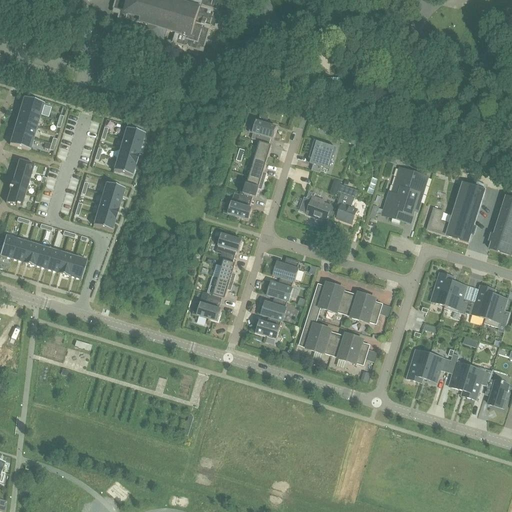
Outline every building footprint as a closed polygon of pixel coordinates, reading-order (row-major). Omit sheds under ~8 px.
[(115,10),(114,13),(120,15),(117,25),(148,34),(149,37),(161,40),(164,39),(166,32),(176,35),(174,44),(203,53),(210,28),(219,31),(222,20),(219,19),(224,0),(223,0),(119,0),(117,11),(115,10)] [(20,110),(40,117),(44,105),(23,98),(20,110)] [(40,117),(20,110),(16,122),(37,128),(40,117)] [(34,139),(37,128),(16,122),(13,133),(34,139)] [(272,147),(269,146),(271,140),(274,140),(277,129),(256,123),(253,134),(258,136),(256,142),(272,147)] [(126,129),(123,140),(142,146),(145,135),(126,129)] [(358,134),(350,132),(346,143),(354,146),(358,134)] [(34,139),(13,133),(9,145),(30,151),(34,139)] [(123,140),(120,150),(139,156),(139,155),(142,146),(123,140)] [(326,144),(314,141),(309,159),(312,160),(310,165),(313,166),(312,171),(320,174),(322,168),(330,171),(336,149),(325,146),(326,144)] [(255,161),(266,164),(272,147),(256,142),(260,144),(255,161)] [(389,147),(385,162),(397,165),(401,150),(389,147)] [(136,166),(139,156),(120,150),(116,161),(136,166)] [(460,164),(443,158),(440,168),(457,173),(460,164)] [(249,178),(264,182),(266,176),(263,176),(266,164),(255,161),(251,160),(249,165),(253,166),(249,178)] [(14,175),(30,180),(34,166),(19,161),(14,175)] [(136,166),(116,161),(113,171),(132,177),(135,167),(136,167),(136,166)] [(393,220),(392,223),(399,225),(400,222),(410,225),(417,203),(419,204),(427,178),(401,170),(393,194),(390,194),(386,208),(391,210),(389,218),(393,220)] [(30,180),(14,175),(14,178),(12,178),(9,188),(9,189),(26,194),(30,180)] [(264,182),(249,178),(246,190),(242,188),(239,200),(251,204),(253,198),(257,199),(260,188),(262,189),(264,182)] [(106,184),(102,195),(121,201),(125,190),(106,184)] [(427,231),(469,244),(471,235),(474,236),(476,229),(474,228),(485,191),(463,184),(450,225),(440,222),(443,213),(434,210),(427,231)] [(335,210),(337,211),(333,219),(334,220),(334,219),(352,225),(357,211),(351,209),(355,199),(357,192),(340,185),(338,193),(341,194),(335,210)] [(21,208),(26,194),(9,189),(10,190),(6,204),(16,207),(19,208),(19,207),(21,208)] [(300,213),(326,223),(331,207),(323,204),(324,202),(313,198),(315,195),(309,193),(306,200),(305,200),(300,213)] [(121,201),(102,195),(99,205),(119,211),(118,210),(121,201)] [(511,199),(506,198),(494,236),(492,235),(490,242),(492,243),(490,250),(511,257),(511,199)] [(227,202),(223,214),(249,222),(252,210),(250,209),(251,204),(239,200),(237,205),(227,202)] [(96,216),(116,221),(119,211),(99,205),(96,216)] [(115,222),(116,221),(96,216),(93,226),(112,232),(115,222)] [(243,242),(222,236),(217,253),(235,259),(236,253),(239,254),(243,242)] [(0,257),(11,261),(17,241),(5,237),(0,255),(0,257)] [(17,241),(11,261),(22,264),(22,265),(23,265),(29,244),(17,241)] [(29,244),(23,265),(34,268),(40,247),(29,244)] [(40,247),(34,268),(35,268),(46,271),(52,251),(40,247)] [(63,254),(52,251),(46,271),(57,275),(63,254)] [(230,282),(233,283),(235,277),(232,276),(236,265),(233,264),(235,259),(217,253),(217,254),(222,255),(218,266),(222,267),(219,279),(230,282)] [(63,254),(57,275),(69,279),(75,258),(63,254)] [(87,261),(75,258),(69,279),(69,278),(81,282),(87,261)] [(273,277),(281,279),(293,283),(294,284),(299,270),(297,270),(299,263),(287,259),(285,266),(277,263),(273,277)] [(445,310),(454,279),(440,274),(431,303),(445,307),(444,310),(445,310)] [(225,300),(229,288),(232,289),(233,283),(230,282),(219,279),(216,288),(211,287),(208,294),(210,295),(208,301),(221,305),(222,299),(225,300)] [(291,289),(293,283),(281,279),(279,285),(271,283),(267,297),(275,299),(287,303),(288,303),(293,290),(291,289)] [(454,279),(445,310),(465,316),(470,301),(464,299),(467,288),(453,284),(455,279),(454,279)] [(318,318),(321,310),(336,314),(337,313),(344,316),(350,296),(343,293),(344,289),(327,284),(326,288),(318,285),(309,315),(318,318)] [(470,301),(465,316),(466,314),(486,320),(484,325),(485,325),(495,292),(481,287),(476,303),(470,301)] [(495,292),(485,325),(499,329),(500,325),(506,326),(510,314),(504,312),(508,301),(494,296),(495,292)] [(358,298),(350,296),(344,316),(352,318),(351,319),(368,324),(368,323),(376,326),(383,305),(375,303),(376,299),(359,294),(358,298)] [(261,316),(269,319),(281,322),(283,323),(287,309),(285,309),(287,303),(275,299),(273,305),(265,303),(261,316)] [(196,303),(193,315),(218,323),(222,311),(219,310),(221,305),(208,301),(206,306),(196,303)] [(316,325),(318,318),(309,315),(299,347),(307,349),(307,350),(323,356),(324,354),(331,357),(338,337),(330,334),(331,330),(316,325)] [(260,323),(256,334),(277,341),(281,329),(280,329),(281,322),(269,319),(267,325),(260,323)] [(363,340),(346,335),(345,339),(338,337),(331,357),(339,359),(339,360),(355,365),(356,364),(364,367),(370,347),(362,344),(363,340)] [(377,354),(369,351),(366,361),(374,364),(377,354)] [(407,380),(422,384),(430,356),(416,351),(407,380)] [(445,360),(430,356),(422,384),(422,385),(423,380),(437,384),(445,360)] [(462,397),(472,366),(457,362),(449,388),(463,392),(462,397)] [(472,366),(462,397),(476,402),(481,386),(487,388),(492,372),(472,366)] [(486,394),(491,396),(488,405),(504,410),(507,402),(505,401),(507,395),(507,394),(509,387),(504,385),(504,384),(502,383),(502,384),(490,380),(486,394)]
